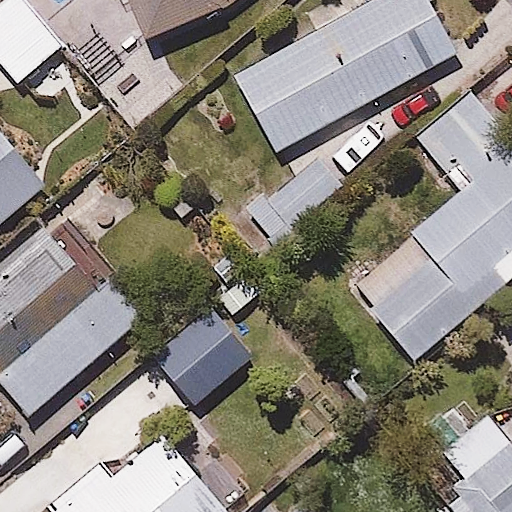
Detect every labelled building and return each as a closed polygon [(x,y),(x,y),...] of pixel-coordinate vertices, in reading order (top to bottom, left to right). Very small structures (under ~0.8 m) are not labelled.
[(16,0),(6,0),(0,5),(0,68),(14,85),(57,47),(16,0)] [(126,0),(147,48),(215,22),(247,0),(126,0)] [(278,157),(452,56),(421,0),(371,0),(232,76),(278,157)] [(511,277),(511,148),(467,96),(414,140),(454,191),(348,283),(371,306),(366,311),(412,364),(511,277)] [(0,221),(41,186),(0,140),(0,221)] [(341,189),(313,160),(250,218),(290,261),(316,236),(304,223),(341,189)] [(173,165),(149,184),(179,222),(203,203),(173,165)] [(94,292),(37,234),(0,265),(0,390),(25,418),(138,318),(106,282),(94,292)] [(268,280),(233,246),(196,285),(231,319),(268,280)] [(350,327),(330,308),(302,337),(315,349),(292,374),(331,411),(370,370),(338,340),(350,327)] [(153,362),(189,405),(244,358),(204,317),(153,362)] [(511,511),(511,448),(483,415),(432,447),(453,472),(436,486),(460,511),(511,511)] [(108,481),(95,467),(45,506),(50,511),(221,511),(157,440),(108,481)]
